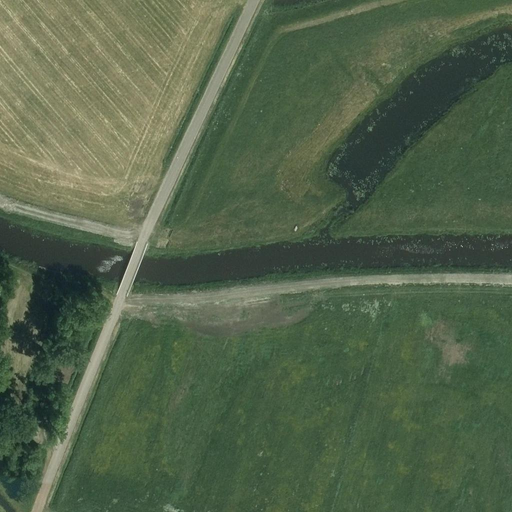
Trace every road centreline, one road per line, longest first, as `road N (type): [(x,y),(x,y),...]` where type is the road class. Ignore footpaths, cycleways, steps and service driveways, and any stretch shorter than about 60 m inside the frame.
road 1 (tertiary): [(35,511),(141,242),(253,0)]
road 2 (track): [(511,280),(396,277),(118,301)]
road 3 (track): [(144,235),(86,228),(0,201)]
